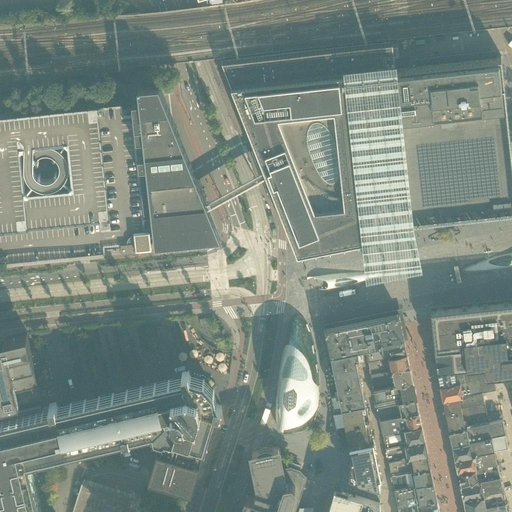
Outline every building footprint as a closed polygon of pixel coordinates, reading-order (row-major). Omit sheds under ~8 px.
[(337,1),(336,0),(332,0),(326,2),(329,15),(340,12),(339,9),(338,4),(337,1)] [(315,16),(311,4),(301,7),(301,9),(302,12),(304,17),(304,19),(315,16)] [(340,12),(329,15),(333,28),(344,25),(343,21),(342,18),(341,16),(340,12)] [(318,28),(315,17),(315,16),(304,19),(305,20),(305,23),(306,26),(307,29),(308,31),(318,28)] [(344,25),(333,28),(337,41),(348,38),(348,37),(347,34),(346,30),(345,28),(345,27),(344,25)] [(322,39),(319,28),(318,28),(308,31),(308,32),(309,35),(310,38),(311,41),(311,42),(319,40),(322,39)] [(495,57),(231,83),(265,168),(267,173),(290,234),(410,221),(413,220),(511,209),(511,158),(503,78),(503,72),(501,56),(496,56),(495,57)] [(133,103),(145,228),(147,228),(148,230),(157,229),(159,229),(160,245),(221,239),(159,82),(138,84),(139,99),(133,99),(133,103)] [(145,228),(133,103),(123,104),(123,100),(2,113),(0,113),(0,252),(6,251),(7,261),(105,251),(103,241),(121,239),(122,249),(150,246),(150,242),(159,241),(157,229),(148,230),(147,228),(145,228)] [(365,259),(322,268),(324,276),(325,284),(326,289),(331,313),(511,277),(511,230),(421,248),(365,259)] [(509,297),(430,306),(430,307),(434,349),(435,349),(481,345),(483,364),(485,364),(487,375),(488,374),(493,374),(511,371),(511,296),(509,297)] [(358,348),(365,347),(404,339),(399,313),(325,328),(332,361),(356,357),(359,356),(358,348)] [(278,378),(278,381),(278,382),(278,386),(277,386),(277,387),(276,396),(275,403),(275,412),(275,419),(276,422),(276,424),(277,427),(278,428),(280,430),(281,431),(283,433),(285,433),(288,434),(291,434),(294,434),(297,434),(301,433),(304,432),(307,430),(310,428),(312,425),(314,422),(315,419),(313,419),(315,411),(317,412),(317,410),(319,397),(319,392),(317,392),(317,384),(319,384),(319,379),(318,371),(316,372),(315,364),(317,363),(316,355),(316,352),(312,352),(311,345),(314,344),(312,335),(309,327),(307,323),(305,320),(303,317),(301,316),(299,315),(297,315),(295,315),(293,316),(292,317),(291,319),(290,321),(288,327),(285,340),(283,351),(278,378)] [(153,437),(162,440),(161,445),(157,444),(149,473),(192,486),(201,457),(215,411),(219,412),(221,405),(216,404),(217,404),(213,390),(204,379),(190,375),(189,375),(188,371),(181,372),(182,377),(120,392),(56,407),(55,403),(49,404),(50,408),(43,410),(39,395),(42,395),(35,369),(27,332),(0,338),(0,511),(40,511),(28,461),(62,453),(67,451),(123,438),(123,439),(130,437),(130,436),(151,431),(153,437)] [(368,360),(407,352),(404,339),(365,347),(368,360)] [(435,349),(437,369),(477,365),(477,364),(483,364),(481,345),(435,349)] [(371,373),(410,365),(407,352),(368,360),(371,373)] [(356,357),(332,361),(335,376),(339,394),(363,389),(356,357)] [(477,365),(437,369),(440,385),(480,377),(483,391),(496,388),(495,386),(493,374),(488,374),(487,375),(485,364),(483,364),(477,364),(477,365)] [(374,389),(413,381),(410,365),(371,373),(374,389)] [(480,377),(440,385),(443,399),(482,391),(483,391),(480,377)] [(377,405),(416,398),(416,396),(413,381),(374,389),(377,405)] [(363,389),(339,394),(341,407),(365,402),(363,389)] [(482,391),(443,399),(443,400),(448,424),(449,429),(449,430),(477,424),(489,422),(489,421),(488,419),(482,391)] [(380,419),(419,411),(416,398),(377,405),(380,419)] [(365,402),(341,407),(345,426),(369,422),(365,402)] [(383,433),(422,425),(419,411),(380,419),(383,433)] [(477,424),(449,430),(452,444),(492,436),(505,433),(502,419),(489,422),(477,424)] [(369,422),(345,426),(349,444),(349,446),(373,441),(369,422)] [(386,447),(425,439),(422,425),(383,433),(386,447)] [(492,436),(452,444),(455,457),(494,449),(508,447),(505,433),(492,436)] [(389,461),(428,453),(425,439),(386,447),(389,461)] [(380,486),(379,479),(381,479),(373,441),(349,446),(351,452),(349,476),(378,485),(380,486)] [(304,511),(300,507),(298,511),(294,510),(304,479),(305,477),(298,470),(299,467),(302,469),(302,468),(299,466),(296,465),(293,464),(289,464),(292,465),(291,467),(287,468),(283,469),(278,446),(273,447),(272,447),(271,446),(270,445),(269,445),(268,445),(267,445),(265,445),(263,446),(262,446),(261,447),(260,448),(259,448),(259,450),(258,450),(252,452),(259,483),(258,483),(257,488),(256,487),(252,486),(251,487),(250,487),(248,494),(247,494),(241,511),(304,511)] [(494,449),(455,457),(458,471),(497,463),(494,449)] [(391,474),(431,467),(428,453),(389,461),(391,474)] [(497,463),(458,471),(460,485),(500,476),(497,463)] [(394,488),(433,480),(431,467),(391,474),(394,488)] [(500,476),(460,485),(463,498),(503,490),(500,476)] [(398,506),(437,498),(433,480),(394,488),(398,506)] [(80,484),(70,511),(127,511),(132,498),(80,484)] [(380,511),(379,502),(355,494),(334,487),(327,511),(380,511)] [(503,490),(463,498),(466,511),(505,503),(503,490)] [(398,511),(438,511),(440,511),(437,498),(398,506),(398,509),(398,511)] [(507,511),(505,503),(466,511),(507,511)]
